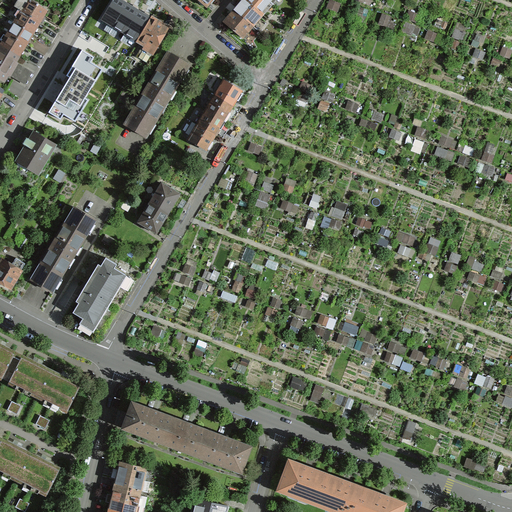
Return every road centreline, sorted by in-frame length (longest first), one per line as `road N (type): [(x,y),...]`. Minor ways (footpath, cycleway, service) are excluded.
road 1 (residential): [(267,80),(116,333),(111,359)]
road 2 (tertiary): [(274,425),(111,359)]
road 3 (residential): [(91,0),(0,149)]
road 4 (tertiary): [(426,480),(274,425)]
road 5 (residential): [(79,511),(111,359)]
road 6 (tertiary): [(0,306),(111,359)]
road 7 (residential): [(174,0),(267,80)]
